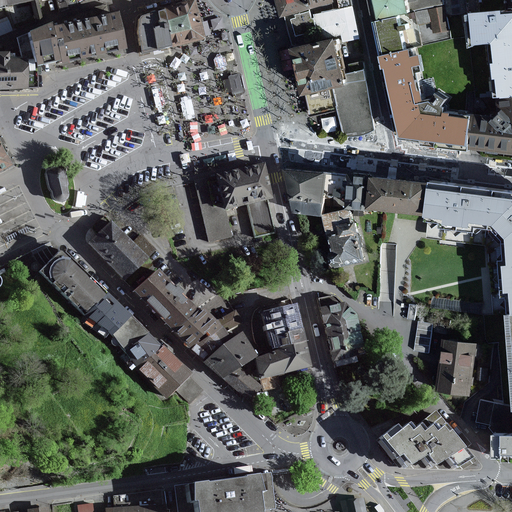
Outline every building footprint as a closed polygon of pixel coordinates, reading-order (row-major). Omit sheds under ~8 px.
[(313,8),(308,0),(277,0),(283,17),(285,16),(313,8)] [(313,8),(285,16),(289,30),(294,47),(337,36),(342,35),(344,41),(362,38),(356,12),(353,0),(335,0),(336,1),(313,8)] [(308,0),(313,8),(336,1),(335,0),(308,0)] [(411,12),(408,0),(369,0),(374,21),(411,12)] [(408,0),(411,12),(416,11),(445,5),(443,0),(408,0)] [(162,8),(163,12),(171,49),(203,42),(202,38),(198,20),(194,1),(162,8)] [(445,5),(416,11),(423,45),(451,39),(445,5)] [(496,97),(498,96),(511,95),(511,10),(509,11),(505,11),(505,8),(472,11),(472,14),(468,14),(471,43),(490,41),(496,97)] [(411,12),(374,21),(376,30),(380,47),(382,55),(414,47),(423,45),(416,11),(411,12)] [(134,19),(141,55),(171,49),(163,12),(144,16),(134,19)] [(116,14),(55,28),(62,60),(63,63),(75,60),(98,55),(125,49),(116,14)] [(0,18),(0,33),(13,29),(8,15),(0,18)] [(42,65),(62,60),(55,28),(53,22),(27,33),(33,60),(35,66),(36,66),(42,65)] [(337,36),(294,47),(292,47),(297,70),(303,95),(306,94),(348,85),(346,74),(341,56),(337,36)] [(471,148),(474,114),(452,112),(446,111),(447,107),(444,105),(448,98),(438,92),(434,98),(432,97),(426,99),(424,92),(427,92),(426,84),(422,84),(419,71),(425,70),(422,53),(416,54),(414,47),(382,55),(387,80),(399,135),(403,134),(404,139),(424,141),(424,144),(471,150),(471,148)] [(36,66),(35,66),(33,60),(15,61),(9,61),(9,53),(0,52),(0,88),(15,88),(30,88),(37,88),(36,66)] [(348,85),(306,94),(310,114),(312,117),(338,110),(344,134),(348,136),(353,136),(359,136),(368,133),(375,129),(365,61),(349,64),(351,72),(346,74),(348,85)] [(238,75),(227,76),(232,95),(242,93),(238,75)] [(499,117),(474,114),(471,148),(511,153),(511,95),(498,96),(499,117)] [(0,140),(0,169),(12,164),(0,140)] [(326,216),(326,214),(328,196),(330,170),(286,165),(296,212),(307,212),(307,216),(324,216),(326,216)] [(222,210),(225,209),(248,205),(267,201),(260,167),(214,177),(222,210)] [(66,195),(66,192),(61,169),(59,168),(54,168),(51,168),(49,169),(47,170),(44,173),(45,177),(51,195),(53,199),(55,200),(58,201),(61,201),(64,200),(65,198),(66,195)] [(328,196),(347,197),(349,172),(330,170),(328,196)] [(355,209),(369,208),(372,175),(349,172),(347,197),(348,209),(349,209),(355,209)] [(432,181),(372,175),(369,208),(428,214),(432,181)] [(214,177),(194,182),(208,243),(231,238),(225,209),(222,210),(214,177)] [(511,190),(462,185),(432,181),(428,214),(427,224),(491,231),(502,242),(505,272),(509,313),(511,313),(511,190)] [(274,234),(267,201),(248,205),(255,238),(274,234)] [(367,261),(355,209),(349,209),(326,214),(326,216),(324,216),(336,268),(367,261)] [(146,259),(110,222),(86,244),(123,282),(146,259)] [(39,273),(84,314),(106,295),(60,251),(39,273)] [(133,293),(172,334),(193,314),(154,272),(133,293)] [(109,293),(106,295),(84,314),(112,335),(130,315),(109,293)] [(418,306),(410,304),(408,319),(415,320),(418,306)] [(353,317),(342,305),(319,310),(331,361),(333,361),(334,367),(355,363),(352,350),(358,348),(353,317)] [(296,307),(260,316),(266,340),(301,332),(296,307)] [(186,349),(189,345),(212,324),(198,309),(193,314),(172,334),(186,349)] [(243,321),(236,311),(215,321),(225,332),(243,321)] [(511,313),(509,313),(511,352),(511,433),(495,434),(495,457),(511,457),(511,313)] [(147,334),(130,315),(112,335),(126,352),(147,334)] [(215,321),(212,324),(189,345),(204,363),(231,339),(225,332),(215,321)] [(434,324),(419,322),(415,351),(430,353),(434,324)] [(243,332),(231,339),(204,363),(223,378),(240,367),(256,354),(243,332)] [(310,369),(301,332),(266,340),(269,355),(272,354),(280,352),(285,375),(310,369)] [(147,334),(126,352),(140,369),(159,346),(147,334)] [(479,344),(445,340),(438,390),(473,395),(479,344)] [(189,376),(159,346),(140,369),(166,399),(175,391),(189,405),(203,392),(188,376),(189,376)] [(280,352),(272,354),(269,355),(254,358),(259,381),(285,375),(280,352)] [(261,387),(240,367),(223,378),(249,400),(261,387)] [(511,406),(482,400),(477,422),(488,425),(495,434),(511,433),(511,406)] [(402,456),(410,467),(422,458),(431,471),(447,459),(454,469),(472,458),(444,425),(439,429),(434,423),(424,430),(420,424),(413,429),(409,423),(400,430),(396,425),(378,439),(394,461),(402,456)] [(264,511),(264,507),(274,505),(270,473),(176,486),(179,511),(264,511)] [(164,511),(162,492),(112,496),(113,508),(102,509),(102,511),(164,511)] [(77,502),(77,511),(92,511),(93,502),(77,502)]
